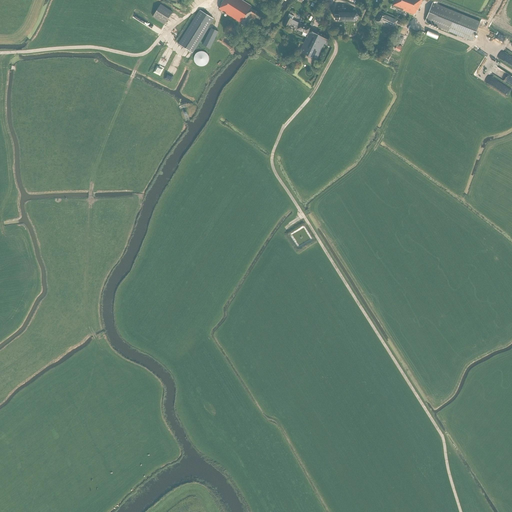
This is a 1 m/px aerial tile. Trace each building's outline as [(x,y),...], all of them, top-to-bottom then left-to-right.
[(251,8),(252,7),(241,0),(223,0),(221,4),(222,4),(219,9),(245,26),(251,18),(251,17),(254,19),(255,17),(259,19),(262,15),(251,8)] [(403,11),(403,10),(415,15),(416,11),(417,11),(418,11),(422,0),(395,0),(392,7),(403,11)] [(433,3),(425,22),(472,41),(480,22),(433,3)] [(172,12),(161,5),(153,17),(164,24),(172,12)] [(178,44),(192,53),(213,19),(200,11),(199,10),(178,44)] [(338,19),(338,21),(354,21),(357,21),(358,18),(358,16),(356,14),(354,13),(339,12),(339,14),(334,14),(334,19),(338,19)] [(395,25),(400,27),(402,23),(397,21),(380,13),(376,21),(382,24),(383,22),(394,28),(395,25)] [(301,35),(305,37),(307,34),(308,35),(311,28),(300,23),(300,24),(292,20),(294,17),(289,14),(287,17),(284,24),(289,27),(290,23),(298,27),(297,30),(303,33),(301,35)] [(203,45),(210,49),(218,32),(211,28),(203,45)] [(324,42),(325,41),(327,42),(329,38),(311,28),(308,35),(299,52),(316,60),(325,42),(324,42)] [(428,29),(426,35),(438,40),(440,33),(428,29)] [(208,57),(208,56),(207,55),(206,54),(205,53),(204,52),(203,52),(202,52),(201,51),(199,52),(198,52),(197,53),(196,53),(195,55),(194,57),(194,58),(194,59),(194,60),(194,61),(195,63),(196,64),(197,65),(198,66),(200,66),(201,66),(203,66),(204,66),(205,65),(207,64),(207,63),(208,62),(208,61),(209,59),(209,58),(208,57)] [(298,247),(312,239),(304,225),(291,233),(298,247)]
